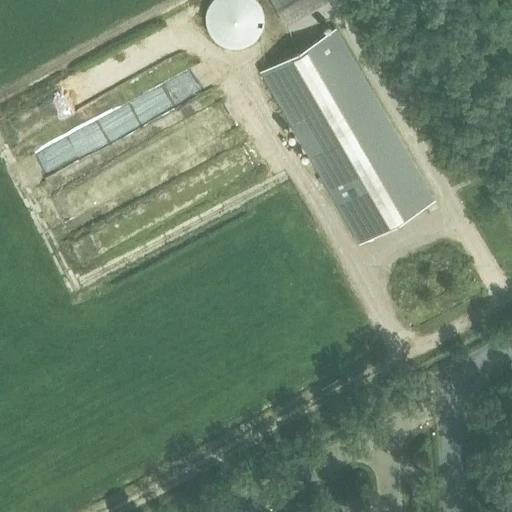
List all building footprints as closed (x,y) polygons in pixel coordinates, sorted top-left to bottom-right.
[(221,42),(234,46),(249,41),(258,32),(262,18),(258,3),(255,0),(212,0),(209,4),(206,17),(209,31),(221,42)] [(272,0),(284,21),(321,0),(272,0)] [(172,12),(145,24),(150,37),(136,43),(143,62),(159,55),(170,50),(167,41),(182,35),(172,12)] [(260,70),(324,181),(358,241),(434,198),(400,137),(350,53),(336,26),(260,70)] [(197,59),(182,67),(194,89),(209,81),(197,59)]
